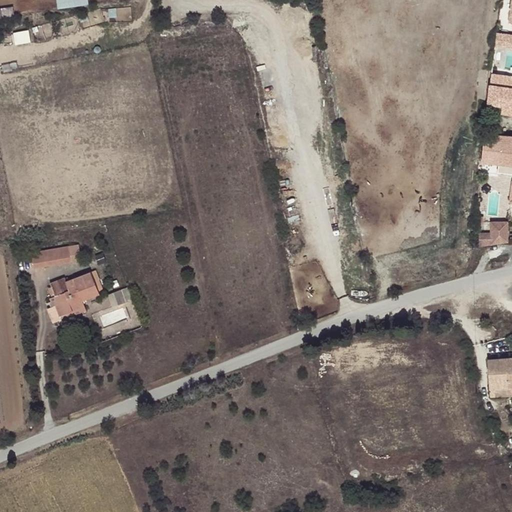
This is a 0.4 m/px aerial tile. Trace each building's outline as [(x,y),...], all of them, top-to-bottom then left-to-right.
[(498,45),(511,46),(511,32),(499,31),(498,45)] [(511,87),(490,86),(490,95),(489,105),(511,106),(511,87)] [(511,137),(486,134),(484,151),(501,153),(500,165),(511,165),(511,141),(511,137)] [(501,153),(484,151),(482,164),(500,165),(501,153)] [(482,231),(482,244),(511,244),(511,219),(492,219),(492,231),(482,231)] [(32,253),(34,268),(82,260),(79,245),(32,253)] [(96,269),(90,271),(99,292),(104,290),(96,269)] [(99,292),(90,271),(66,280),(64,277),(49,283),(58,305),(56,306),(59,316),(60,316),(81,308),(80,304),(84,302),(83,299),(99,292)] [(128,285),(113,291),(118,304),(133,298),(128,285)] [(118,304),(113,291),(107,293),(112,306),(118,304)] [(59,316),(56,306),(48,309),(53,323),(62,320),(60,316),(59,316)] [(493,397),(511,395),(511,355),(490,357),(493,397)]
